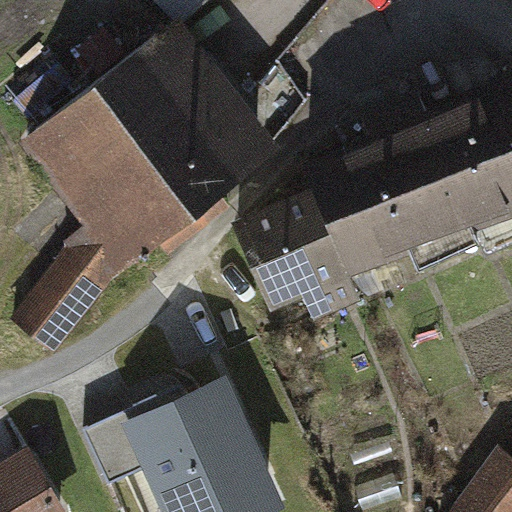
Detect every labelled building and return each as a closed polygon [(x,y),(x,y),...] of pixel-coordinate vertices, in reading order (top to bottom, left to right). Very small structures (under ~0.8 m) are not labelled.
[(266,156),(164,22),(4,143),(70,230),(106,277),(266,156)] [(303,196),(339,286),(457,239),(463,254),(511,234),(511,91),(509,83),(414,121),(406,99),(345,123),(354,145),(292,169),(303,196)] [(303,196),(218,230),(256,326),(290,312),(296,328),(348,307),(339,286),(303,196)] [(0,323),(42,356),(106,277),(70,230),(54,244),(0,317),(0,323)] [(227,383),(133,425),(172,511),(250,511),(280,499),(227,383)] [(125,415),(89,432),(115,488),(152,471),(125,415)] [(511,511),(511,472),(482,450),(437,511),(511,511)] [(0,511),(49,511),(15,453),(0,461),(0,511)]
